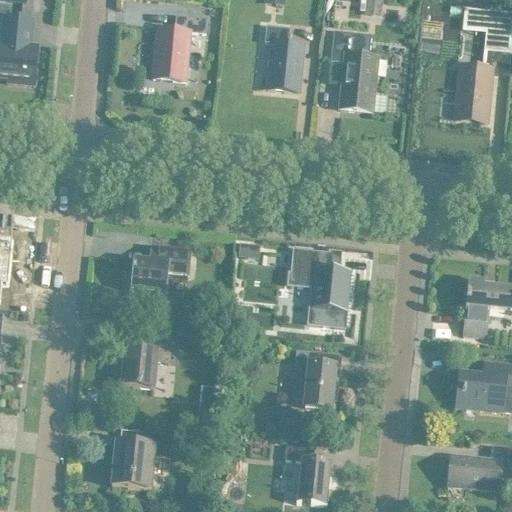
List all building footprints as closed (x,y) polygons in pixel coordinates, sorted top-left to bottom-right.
[(364,0),(364,13),(380,14),(381,0),(364,0)] [(458,67),(453,123),(487,126),(492,76),(508,78),(510,54),(511,29),(511,15),(489,13),(483,69),(481,69),(458,67)] [(157,30),(151,80),(183,83),(189,34),(204,36),(206,20),(175,17),(173,32),(157,30)] [(0,80),(7,81),(7,85),(33,87),(37,49),(29,48),(32,22),(3,19),(0,45),(0,80)] [(270,45),(265,91),(298,95),(303,47),(287,46),(288,29),(265,27),(263,44),(270,45)] [(329,63),(343,64),(338,110),(370,114),(376,59),(367,58),(370,37),(332,33),(329,63)] [(0,291),(1,286),(7,286),(11,240),(0,238),(0,291)] [(238,258),(245,259),(246,247),(239,246),(238,258)] [(132,260),(129,292),(164,296),(166,275),(186,277),(189,252),(150,248),(149,262),(132,260)] [(312,288),(310,311),(322,312),(321,328),(344,330),(350,271),(331,269),(332,255),(319,254),(291,251),(288,286),(312,288)] [(461,337),(486,340),(489,311),(511,313),(511,291),(483,288),(483,284),(467,282),(461,337)] [(124,350),(120,387),(152,390),(154,363),(168,364),(171,339),(146,337),(145,351),(124,350)] [(341,357),(297,352),(292,401),(304,402),(304,408),(330,411),(333,379),(339,380),(341,357)] [(454,410),(511,415),(511,366),(483,364),(482,377),(458,374),(454,410)] [(139,433),(138,446),(114,444),(110,488),(148,492),(151,458),(168,460),(170,436),(139,433)] [(511,469),(511,448),(489,447),(488,461),(449,457),(446,487),(498,492),(500,468),(511,469)] [(295,505),(325,508),(329,464),(311,462),(313,450),(284,448),(283,462),(299,464),(295,505)] [(511,511),(511,498),(504,498),(503,511),(511,511)]
